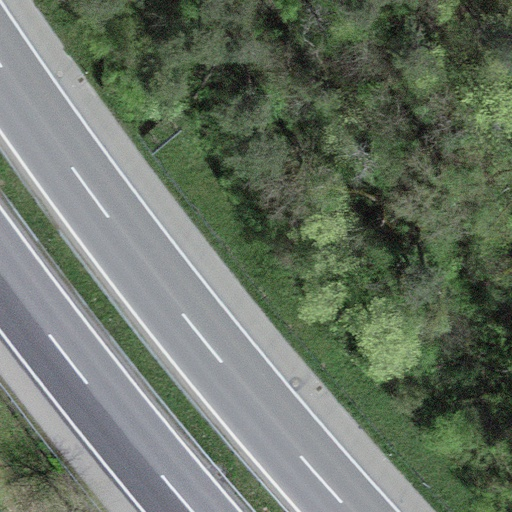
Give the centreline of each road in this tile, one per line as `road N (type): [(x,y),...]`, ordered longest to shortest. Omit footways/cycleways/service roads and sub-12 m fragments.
road 1 (motorway): [(342,511),(136,263),(0,73)]
road 2 (motorway): [(0,278),(187,511)]
